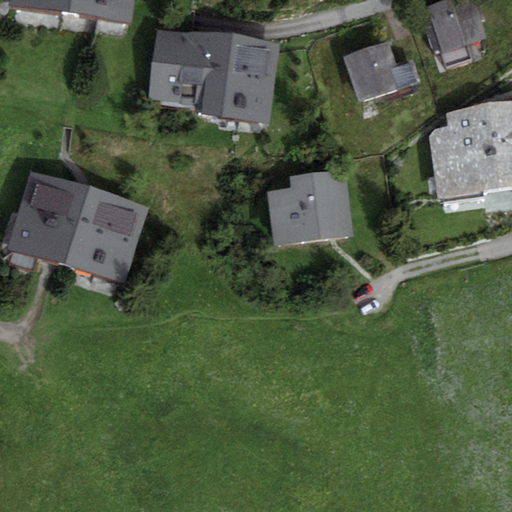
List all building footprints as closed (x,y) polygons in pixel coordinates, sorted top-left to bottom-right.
[(12,0),(10,21),(131,36),(135,0),(12,0)] [(467,54),(488,48),(480,24),(485,23),(477,0),(470,0),(427,14),(429,20),(422,22),(433,58),(440,56),(446,74),(471,66),(467,54)] [(283,51),(156,34),(146,109),(204,116),(202,129),(272,138),(283,51)] [(396,72),(389,51),(344,66),(359,112),(422,91),(414,66),(396,72)] [(439,214),(511,203),(511,113),(445,123),(447,137),(435,139),(430,147),(439,214)] [(355,252),(346,182),(290,189),(292,201),(267,204),(274,262),(355,252)] [(150,219),(33,183),(7,266),(125,301),(150,219)]
